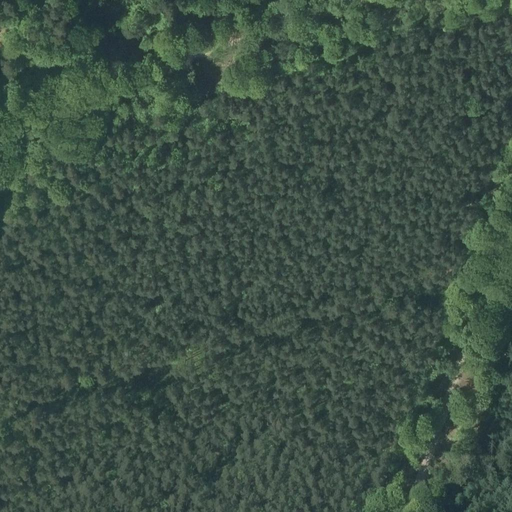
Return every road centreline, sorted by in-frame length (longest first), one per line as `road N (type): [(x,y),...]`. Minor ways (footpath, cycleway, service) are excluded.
road 1 (track): [(0,118),(376,0)]
road 2 (track): [(385,511),(511,167)]
road 3 (track): [(511,214),(404,511)]
